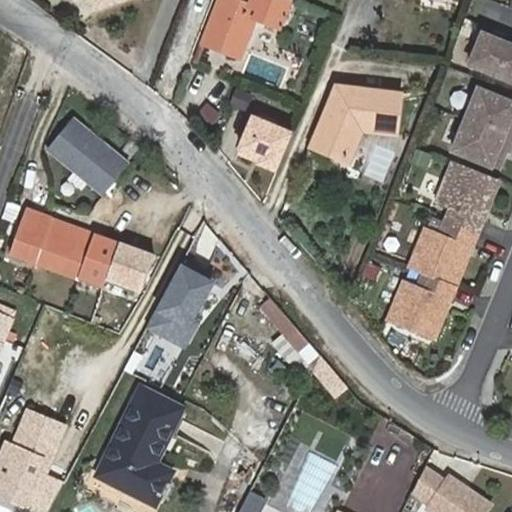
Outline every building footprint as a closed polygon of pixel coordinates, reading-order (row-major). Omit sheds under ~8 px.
[(78,0),(84,16),(131,0),(78,0)] [(280,27),(291,0),(252,0),(251,5),(237,0),(219,0),(203,43),(241,58),(257,18),(280,27)] [(469,65),(511,82),(511,46),(482,34),(469,65)] [(402,93),(336,84),(310,148),(340,160),(350,156),(361,130),(396,136),(402,93)] [(245,110),(251,94),(232,87),(227,104),(245,110)] [(511,103),(475,88),(462,120),(511,140),(511,103)] [(449,152),(498,172),(505,155),(508,156),(511,147),(511,140),(462,120),(449,152)] [(264,167),(282,174),(297,137),(257,121),(245,152),(266,161),(264,167)] [(75,160),(136,179),(142,157),(80,140),(75,160)] [(477,237),(498,185),(452,166),(436,204),(450,209),(444,224),(477,237)] [(103,286),(120,240),(26,207),(12,252),(103,286)] [(423,276),(455,289),(477,237),(444,224),(438,238),(425,232),(409,270),(423,276)] [(180,349),(214,284),(175,264),(141,328),(180,349)] [(137,303),(146,274),(119,265),(109,295),(137,303)] [(388,322),(434,341),(455,289),(423,276),(417,290),(403,284),(388,322)] [(21,309),(0,298),(0,308),(17,317),(21,309)] [(0,308),(0,336),(7,339),(17,317),(0,308)] [(353,379),(326,349),(316,368),(339,393),(353,379)] [(157,456),(183,407),(144,386),(101,472),(157,500),(175,465),(157,456)] [(35,470),(39,458),(46,460),(60,424),(22,410),(8,446),(1,443),(0,445),(0,486),(24,496),(25,494),(53,505),(65,482),(35,470)]
